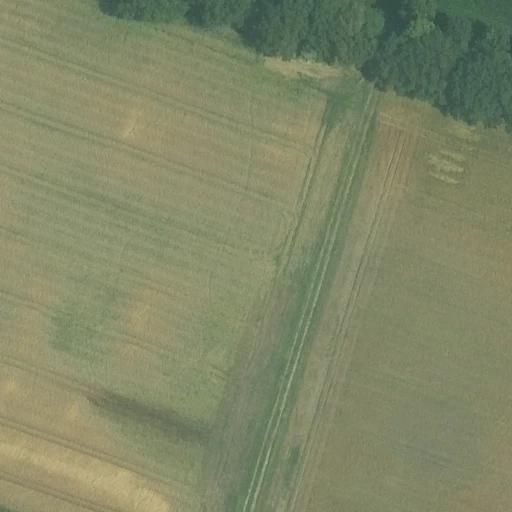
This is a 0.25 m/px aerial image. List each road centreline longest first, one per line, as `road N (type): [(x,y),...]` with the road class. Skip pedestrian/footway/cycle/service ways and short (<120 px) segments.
road 1 (track): [(390,31),(248,511)]
road 2 (unclassified): [(511,79),(304,0)]
